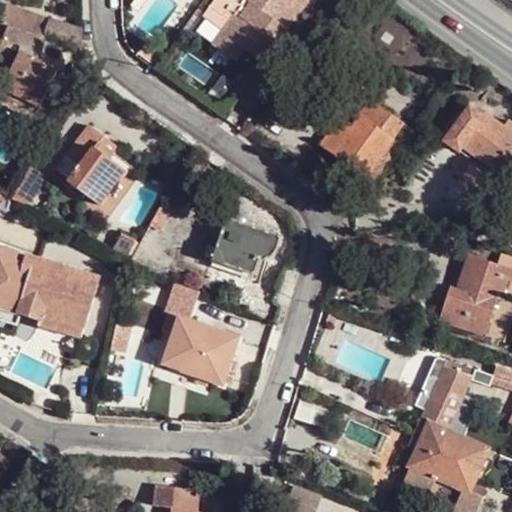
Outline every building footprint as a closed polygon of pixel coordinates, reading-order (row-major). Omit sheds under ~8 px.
[(249,51),(264,62),(308,2),(306,0),(251,0),(253,1),(245,13),(241,10),(217,43),(238,58),(248,45),(252,48),(249,51)] [(345,0),(358,9),(364,0),(345,0)] [(39,35),(44,36),(50,19),(38,15),(33,33),(39,35)] [(44,36),(84,48),(81,29),(50,19),(44,36)] [(35,48),(39,35),(33,33),(10,25),(0,46),(0,52),(8,57),(15,42),(35,48)] [(143,47),(136,57),(152,69),(159,59),(143,47)] [(16,94),(39,105),(57,69),(21,51),(3,88),(16,94)] [(33,119),(39,105),(16,94),(9,107),(33,119)] [(377,180),(402,145),(393,138),(404,124),(370,101),(353,125),(334,153),(367,177),(368,174),(377,180)] [(511,132),(505,127),(489,115),(486,117),(470,106),(444,141),(459,152),(464,146),(508,178),(511,172),(511,132)] [(322,145),(334,153),(353,125),(343,117),(322,145)] [(100,142),(104,136),(90,125),(66,155),(81,166),(70,183),(99,204),(109,192),(116,183),(126,169),(111,159),(116,154),(100,142)] [(121,147),(104,136),(100,142),(116,154),(121,147)] [(130,173),(126,169),(116,183),(120,187),(130,173)] [(114,195),(109,192),(99,204),(104,207),(114,195)] [(11,199),(0,193),(0,199),(15,208),(19,202),(11,199)] [(355,193),(348,203),(354,207),(361,197),(355,193)] [(14,194),(11,199),(19,202),(21,197),(14,194)] [(166,196),(150,225),(159,230),(176,201),(166,196)] [(217,247),(213,259),(213,261),(256,275),(261,259),(265,261),(277,253),(284,234),(227,216),(217,247)] [(122,233),(112,249),(127,257),(136,240),(122,233)] [(85,329),(102,278),(27,254),(24,263),(16,261),(19,251),(0,244),(0,307),(0,308),(7,286),(16,289),(18,282),(28,285),(25,293),(18,312),(41,320),(44,315),(85,329)] [(205,257),(213,259),(217,247),(209,245),(205,257)] [(454,304),(447,302),(441,321),(485,336),(498,296),(502,297),(507,280),(511,280),(511,258),(502,255),(499,264),(470,255),(459,287),(454,304)] [(28,285),(18,282),(16,289),(25,293),(28,285)] [(452,285),(447,302),(454,304),(459,287),(452,285)] [(511,322),(511,300),(502,297),(498,296),(485,336),(505,342),(511,322)] [(81,339),(85,329),(44,315),(41,320),(40,325),(81,339)] [(195,375),(208,379),(223,384),(240,337),(189,321),(183,337),(174,334),(163,362),(182,369),(182,371),(195,375)] [(511,368),(498,364),(491,384),(511,390),(511,368)] [(430,421),(464,437),(480,400),(467,394),(474,375),(444,365),(439,377),(434,376),(429,377),(426,380),(424,385),(422,391),(422,393),(423,395),(429,397),(412,435),(422,441),(430,421)] [(207,385),(208,379),(195,375),(193,380),(207,385)] [(461,511),(486,455),(490,448),(464,437),(430,421),(422,441),(418,450),(403,482),(431,494),(439,477),(450,482),(440,506),(453,511),(461,511)] [(418,450),(422,441),(412,435),(408,446),(418,450)] [(494,458),(496,451),(490,448),(486,455),(494,458)] [(429,501),(440,506),(450,482),(439,477),(431,494),(429,501)] [(199,511),(202,492),(175,489),(157,486),(155,503),(172,506),(171,511),(199,511)]
